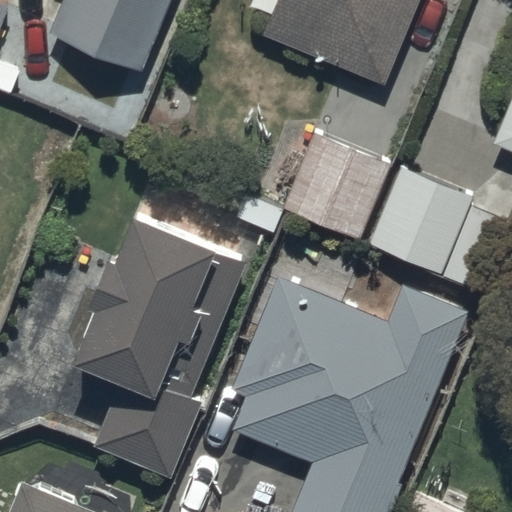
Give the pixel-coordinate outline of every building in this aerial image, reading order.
[(66,0),(53,33),(145,72),(175,0),(66,0)] [(281,0),(267,37),(388,86),(423,0),(281,0)] [(0,33),(11,7),(0,2),(0,33)] [(511,109),(496,148),(511,154),(511,109)] [(318,134),(287,209),(363,241),(394,166),(318,134)] [(476,199),(404,169),(372,245),(445,275),(476,199)] [(97,449),(175,480),(206,403),(195,398),(249,264),(141,220),(122,267),(115,264),(95,312),(102,315),(80,369),(122,385),(97,449)] [(296,511),(394,511),(405,486),(402,485),(472,314),(406,287),(391,323),(282,279),(235,392),(250,398),(236,431),(317,464),(296,511)] [(93,511),(26,484),(14,511),(93,511)] [(410,511),(461,511),(418,494),(410,511)]
